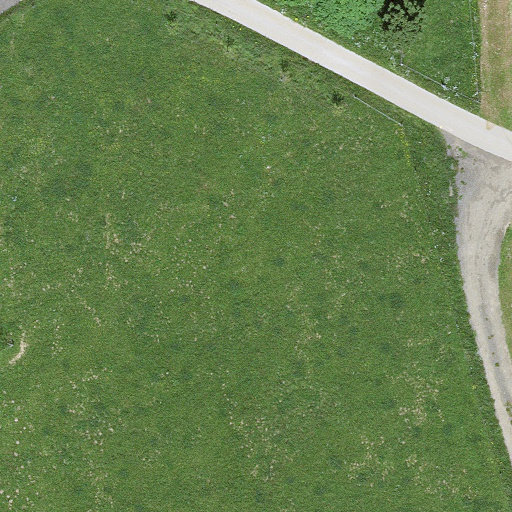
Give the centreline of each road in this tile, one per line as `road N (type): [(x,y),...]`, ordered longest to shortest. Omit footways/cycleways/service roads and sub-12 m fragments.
road 1 (track): [(179,0),(507,148)]
road 2 (track): [(511,396),(467,242),(480,182),(511,150)]
